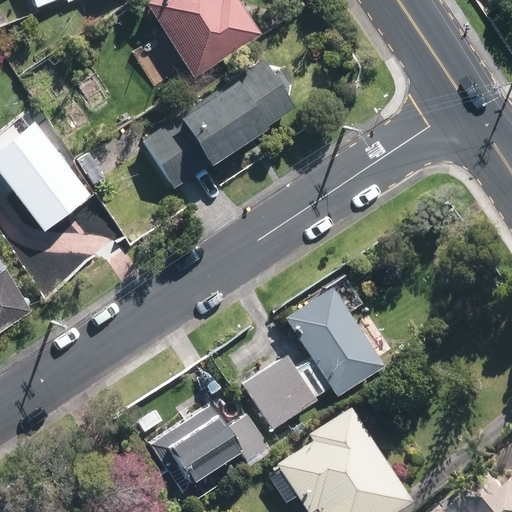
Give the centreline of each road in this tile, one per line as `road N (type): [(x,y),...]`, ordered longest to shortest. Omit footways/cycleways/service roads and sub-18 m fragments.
road 1 (residential): [(0,415),(466,104)]
road 2 (secondary): [(396,0),(466,104)]
